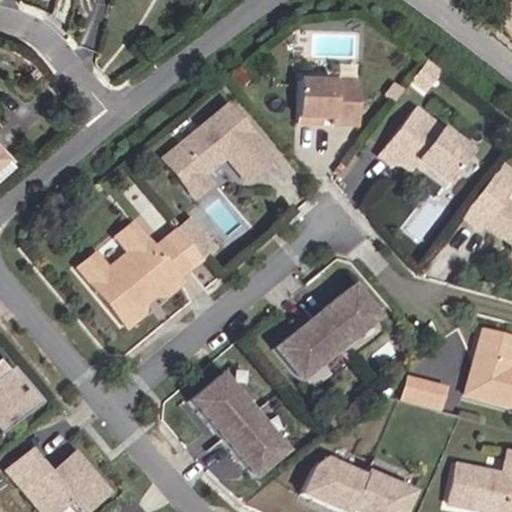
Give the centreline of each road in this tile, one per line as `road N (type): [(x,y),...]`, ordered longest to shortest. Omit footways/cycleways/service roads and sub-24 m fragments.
road 1 (residential): [(108,405),(337,225)]
road 2 (residential): [(115,117),(257,0)]
road 3 (residential): [(0,276),(108,405)]
road 4 (residential): [(115,117),(42,30),(0,20)]
road 5 (residential): [(0,215),(115,117)]
road 6 (residential): [(108,405),(198,511)]
